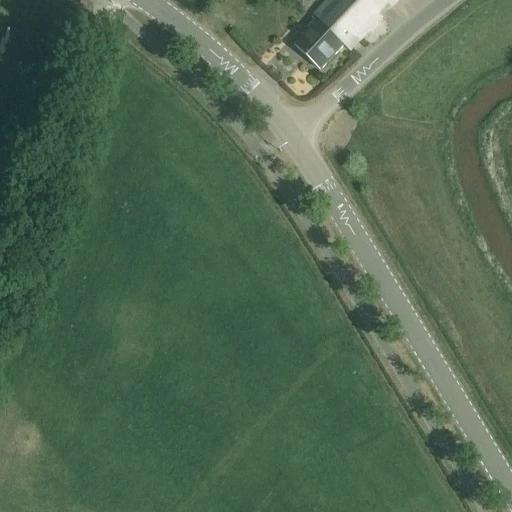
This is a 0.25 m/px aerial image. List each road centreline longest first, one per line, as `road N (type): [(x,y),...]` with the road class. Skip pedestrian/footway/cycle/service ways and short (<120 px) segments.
road 1 (secondary): [(511,491),(291,138)]
road 2 (tertiary): [(291,138),(445,0)]
road 3 (secondary): [(291,138),(239,74),(148,0)]
